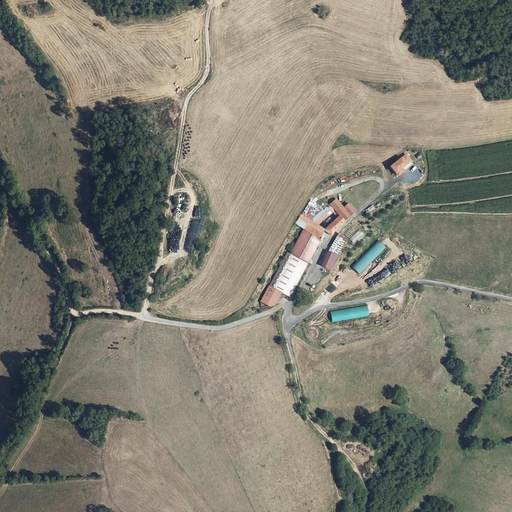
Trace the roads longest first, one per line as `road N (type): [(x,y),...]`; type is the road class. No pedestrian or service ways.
road 1 (track): [(213,0),(210,70),(188,96),(143,318),(74,313),(0,169)]
road 2 (residential): [(511,301),(424,283),(292,320),(287,305),(220,327),(143,318)]
road 3 (track): [(330,511),(340,495),(329,451),(301,399),(286,336),(292,320)]
